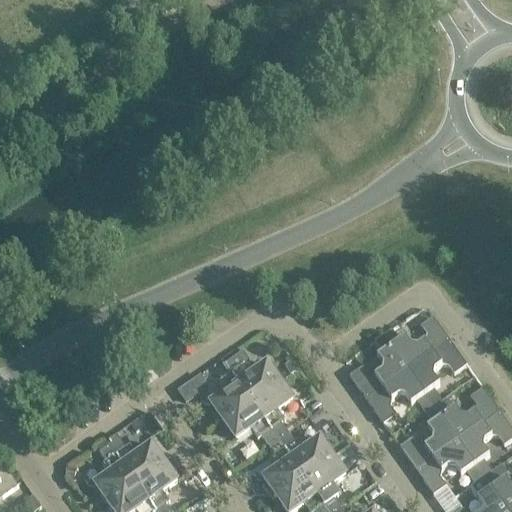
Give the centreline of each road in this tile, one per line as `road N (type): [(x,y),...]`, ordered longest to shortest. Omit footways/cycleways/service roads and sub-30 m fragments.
road 1 (residential): [(0,377),(50,340),(304,236),(415,168)]
road 2 (residential): [(511,405),(428,289),(412,289),(316,360)]
road 3 (residential): [(316,360),(270,302),(154,383)]
road 4 (residential): [(423,511),(316,360)]
road 5 (residential): [(154,383),(242,511)]
road 6 (residential): [(154,383),(33,467)]
